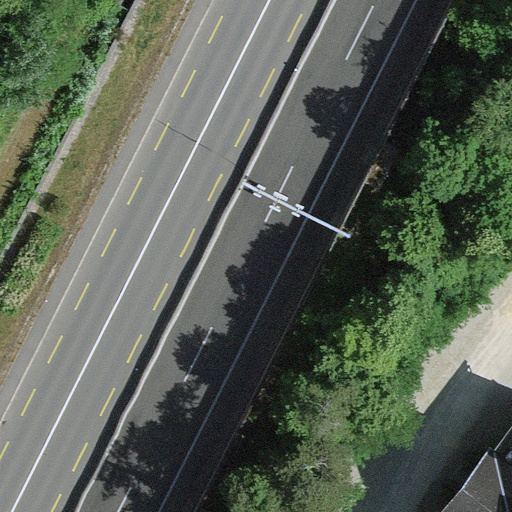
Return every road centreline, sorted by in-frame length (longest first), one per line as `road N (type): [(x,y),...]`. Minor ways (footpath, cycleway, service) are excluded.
road 1 (primary): [(269,0),(10,511)]
road 2 (motorway): [(121,511),(379,0)]
road 3 (motorway): [(246,0),(0,485)]
road 4 (track): [(511,339),(431,455),(409,511)]
